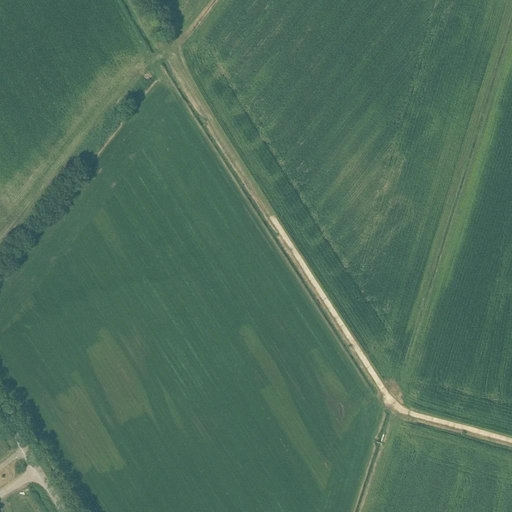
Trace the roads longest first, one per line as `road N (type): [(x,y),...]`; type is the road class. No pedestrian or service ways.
road 1 (track): [(174,76),(386,396),(415,415),(511,441)]
road 2 (unclassified): [(63,511),(0,408)]
